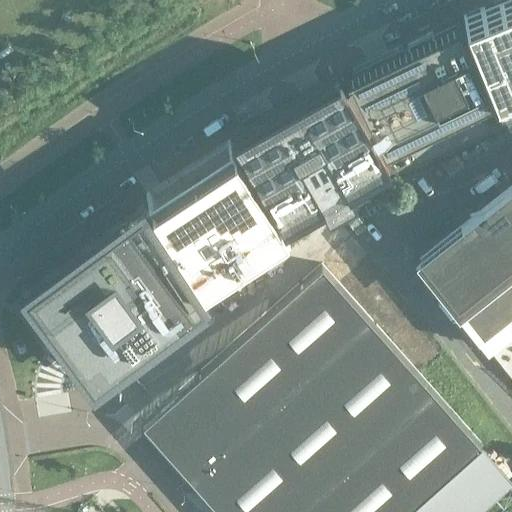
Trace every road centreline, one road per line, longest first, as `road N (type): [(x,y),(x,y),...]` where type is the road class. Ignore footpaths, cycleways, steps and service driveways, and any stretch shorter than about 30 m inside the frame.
road 1 (unclassified): [(293,54),(178,122),(0,252)]
road 2 (unclassified): [(182,511),(105,433),(76,430),(0,444)]
